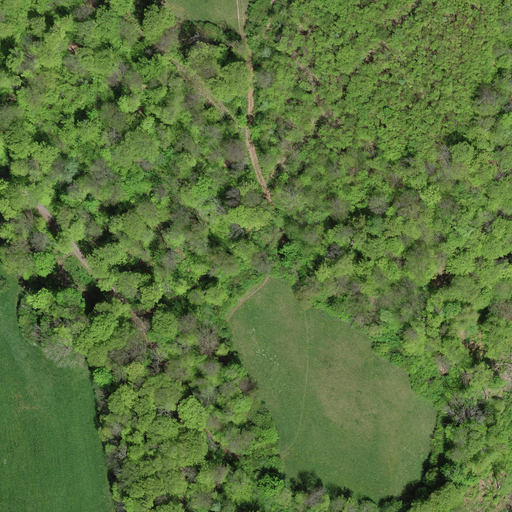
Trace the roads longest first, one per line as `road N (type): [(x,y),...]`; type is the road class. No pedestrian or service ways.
road 1 (track): [(180,398),(206,434),(239,455),(285,452),(300,438),(311,318)]
road 2 (track): [(244,22),(249,141),(289,246)]
road 3 (track): [(0,174),(58,226),(137,321)]
road 4 (track): [(137,321),(180,398),(184,511)]
road 5 (track): [(249,141),(113,0)]
road 6 (track): [(64,348),(31,302),(0,213)]
